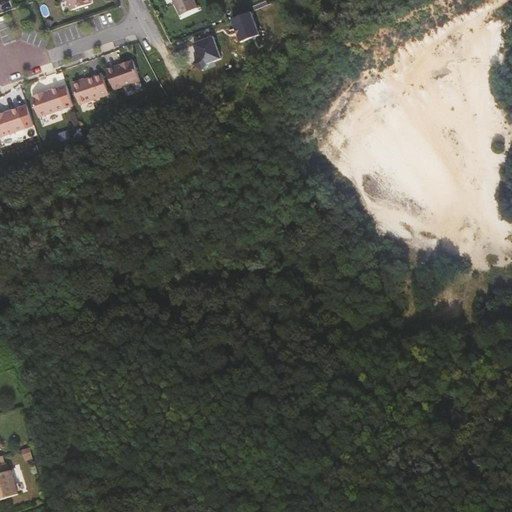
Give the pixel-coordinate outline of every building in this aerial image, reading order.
[(69,0),(73,9),(92,2),(91,0),(69,0)] [(193,0),(175,0),(182,15),(197,8),(193,0)] [(252,12),(234,19),(242,42),(261,35),(252,12)] [(222,58),(214,36),(195,43),(200,57),(196,63),(204,69),(208,64),(222,58)] [(134,60),(108,69),(115,89),(141,80),(134,60)] [(104,74),(74,84),(76,90),(77,92),(81,105),(111,94),(104,74)] [(75,106),(68,86),(34,98),(40,118),(75,106)] [(7,114),(0,116),(0,138),(0,139),(27,129),(22,112),(20,109),(7,114)] [(0,499),(13,495),(4,471),(1,472),(0,468),(0,499)]
